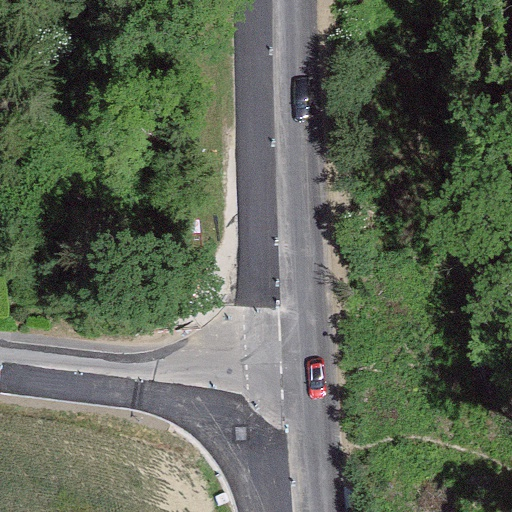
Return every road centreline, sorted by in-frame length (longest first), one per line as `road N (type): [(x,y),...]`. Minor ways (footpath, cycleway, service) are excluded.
road 1 (secondary): [(294,418),(288,0)]
road 2 (residential): [(0,377),(294,418)]
